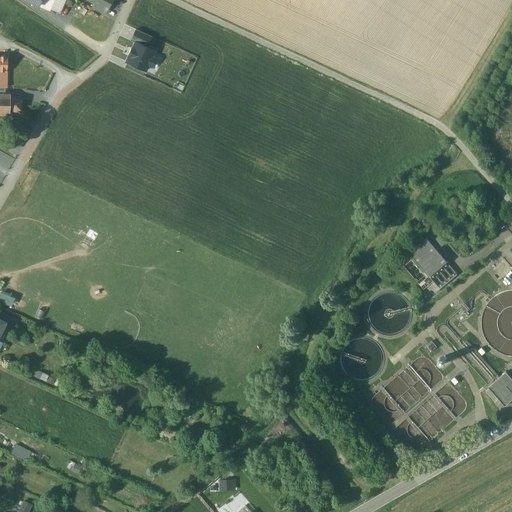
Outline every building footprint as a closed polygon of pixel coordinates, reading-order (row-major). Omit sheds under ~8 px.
[(41,0),(38,7),(49,12),(54,0),(41,0)] [(111,0),(88,0),(94,3),(107,9),(111,0)] [(107,9),(94,3),(91,9),(103,15),(107,9)] [(135,43),(146,48),(151,38),(136,30),(131,41),(135,43)] [(129,57),(126,63),(145,72),(148,66),(152,68),(156,60),(152,58),(154,53),(146,48),(135,43),(132,50),(132,49),(128,57),(129,57)] [(4,95),(3,95),(1,95),(0,95),(0,114),(0,115),(2,115),(7,115),(9,115),(15,115),(15,114),(15,110),(16,110),(17,110),(18,110),(19,109),(20,101),(16,99),(9,99),(9,95),(8,95),(4,95)] [(23,114),(20,110),(20,111),(19,109),(18,110),(17,110),(16,110),(15,110),(15,114),(16,114),(16,115),(19,118),(20,118),(23,114)] [(447,262),(427,238),(409,253),(429,277),(447,262)] [(77,247),(85,252),(89,246),(81,241),(77,247)] [(511,268),(504,259),(493,269),(501,279),(511,269),(511,268)] [(0,302),(10,306),(13,297),(0,292),(0,302)] [(456,299),(449,305),(453,310),(460,303),(456,299)] [(466,305),(460,310),(466,317),(469,314),(467,312),(470,310),(466,305)] [(433,343),(427,348),(431,353),(437,348),(433,343)] [(511,379),(506,372),(488,387),(489,388),(486,391),(495,402),(499,399),(505,406),(511,400),(511,379)] [(6,442),(3,449),(28,458),(31,451),(6,442)] [(235,479),(219,479),(219,490),(235,490),(235,479)] [(28,511),(32,505),(23,501),(18,511),(28,511)]
